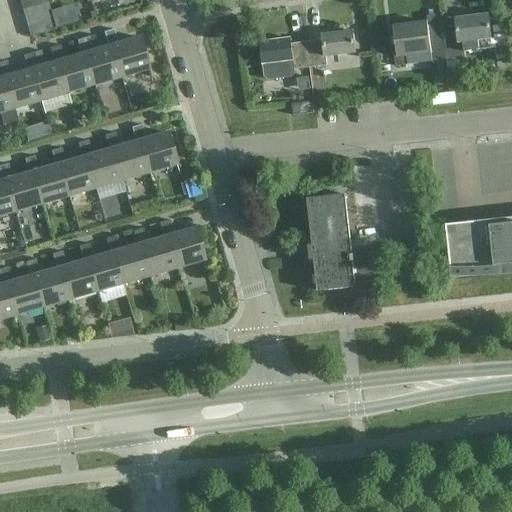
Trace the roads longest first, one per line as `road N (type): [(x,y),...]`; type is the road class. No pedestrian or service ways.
road 1 (residential): [(215,154),(511,124)]
road 2 (tertiary): [(275,391),(0,428)]
road 3 (residential): [(266,331),(0,363)]
road 4 (tertiary): [(511,368),(275,391)]
road 5 (tertiary): [(279,418),(511,381)]
road 6 (residential): [(266,331),(215,154)]
road 7 (residential): [(215,154),(172,6)]
road 8 (tertiary): [(0,455),(145,435)]
road 9 (tertiary): [(145,435),(279,418)]
